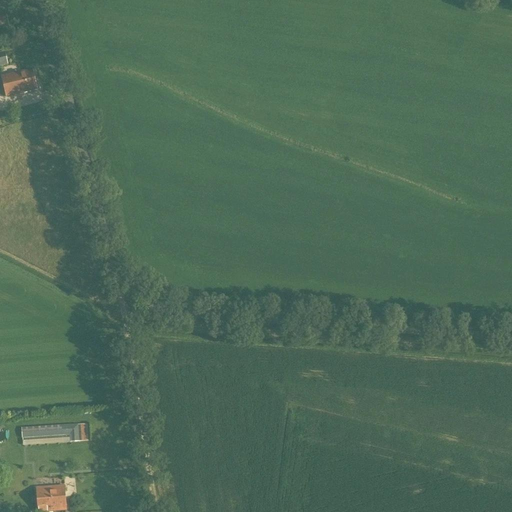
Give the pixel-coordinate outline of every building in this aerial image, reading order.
[(0,14),(0,23),(10,22),(9,13),(0,14)] [(0,52),(0,66),(8,65),(5,51),(0,52)] [(32,69),(2,77),(6,97),(37,89),(32,69)] [(69,435),(78,435),(77,425),(21,428),(22,439),(69,435)] [(65,486),(36,489),(37,511),(46,511),(67,510),(65,486)]
